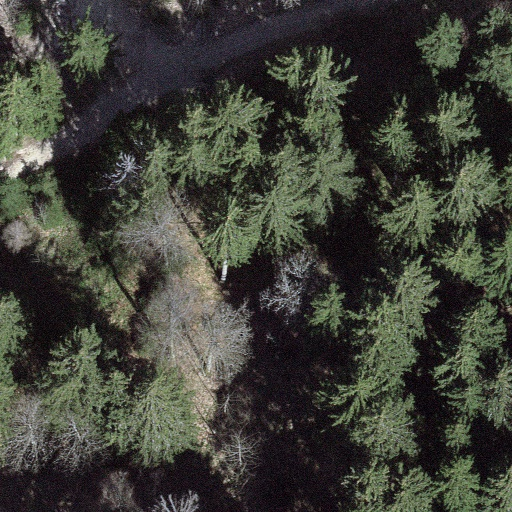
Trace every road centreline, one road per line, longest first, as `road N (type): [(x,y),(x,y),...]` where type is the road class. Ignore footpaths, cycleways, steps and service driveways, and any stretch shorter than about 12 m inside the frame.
road 1 (track): [(175,78),(367,0)]
road 2 (track): [(175,78),(0,171)]
road 3 (track): [(0,40),(92,37),(175,78)]
